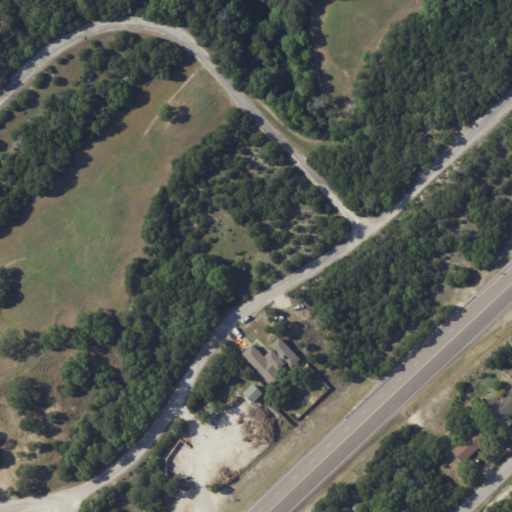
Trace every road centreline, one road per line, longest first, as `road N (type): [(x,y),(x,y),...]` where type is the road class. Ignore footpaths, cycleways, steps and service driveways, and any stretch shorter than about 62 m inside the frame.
road 1 (residential): [(0,509),(74,497),(125,462),(176,405),(227,324),(362,234),(511,97)]
road 2 (residential): [(362,234),(175,39),(135,24),(61,33),(0,91)]
road 3 (secondary): [(267,511),(465,330)]
